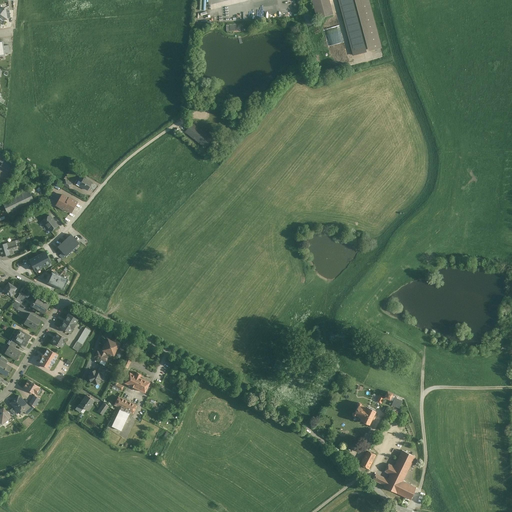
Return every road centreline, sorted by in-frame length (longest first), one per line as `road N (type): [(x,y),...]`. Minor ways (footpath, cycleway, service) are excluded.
road 1 (unclassified): [(65,297),(265,401),(341,453),(406,511)]
road 2 (residential): [(200,112),(117,168),(57,233),(0,261)]
road 3 (track): [(511,387),(426,393),(426,461)]
